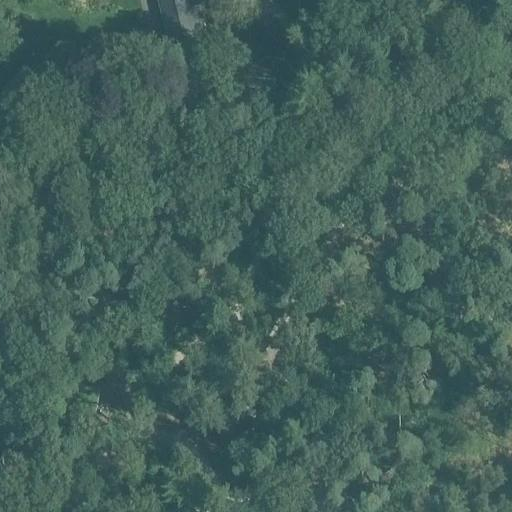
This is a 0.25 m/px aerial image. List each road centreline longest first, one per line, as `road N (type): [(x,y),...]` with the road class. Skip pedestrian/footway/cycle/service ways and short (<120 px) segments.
road 1 (track): [(108,414),(114,398),(201,342),(243,299),(278,197),(269,160),(151,141),(95,151),(0,219)]
road 2 (track): [(88,511),(92,461),(108,414),(198,459),(228,500)]
road 3 (track): [(270,0),(302,68),(299,121),(269,160)]
road 4 (track): [(323,511),(286,491),(228,500),(206,511)]
